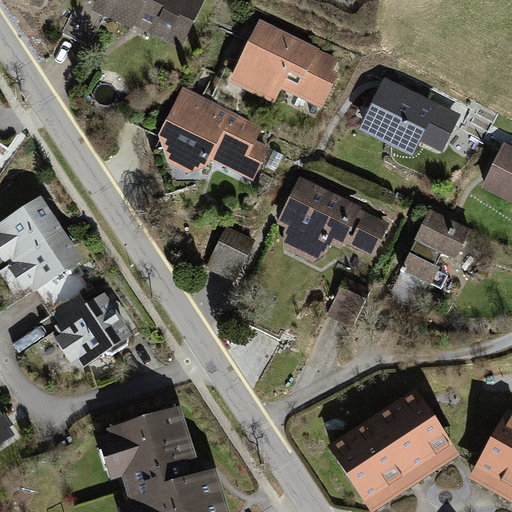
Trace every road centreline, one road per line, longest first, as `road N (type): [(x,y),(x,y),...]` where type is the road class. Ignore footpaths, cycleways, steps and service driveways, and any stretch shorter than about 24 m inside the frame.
road 1 (residential): [(0,32),(215,356)]
road 2 (track): [(256,423),(366,367),(511,340)]
road 3 (residential): [(0,358),(24,395),(73,409),(215,356)]
road 4 (residential): [(215,356),(298,511)]
